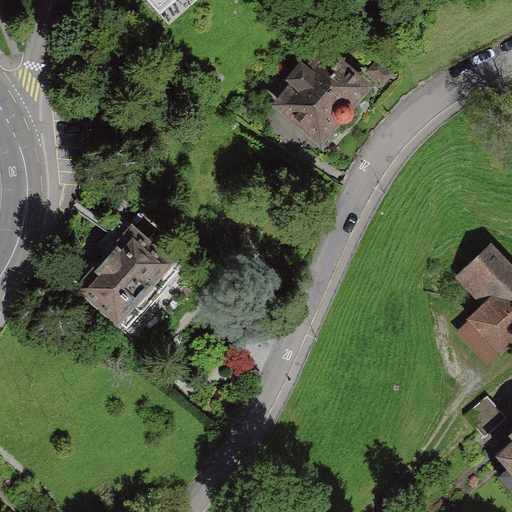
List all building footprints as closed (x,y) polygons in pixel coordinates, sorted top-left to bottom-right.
[(143,0),(153,11),(166,0),(143,0)] [(317,46),(265,112),(316,152),(368,85),(317,46)] [(120,225),(64,289),(110,329),(166,264),(120,225)] [(511,346),(511,264),(493,244),(456,278),(482,307),(456,331),(489,367),(511,346)] [(487,398),(470,415),(488,434),(505,417),(487,398)] [(511,438),(494,453),(511,474),(511,438)]
